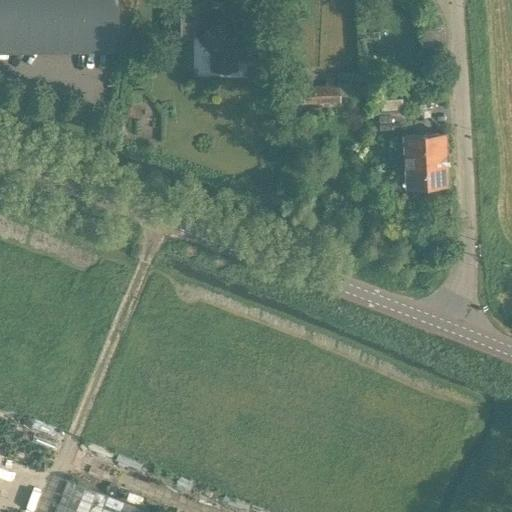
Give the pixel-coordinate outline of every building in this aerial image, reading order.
[(119,0),(0,0),(0,51),(120,51),(119,0)] [(191,0),(174,0),(174,34),(191,34),(191,0)] [(444,8),(424,13),(428,34),(448,30),(444,8)] [(238,59),(259,60),(258,32),(232,31),(222,20),(202,40),(214,53),(214,70),(238,70),(238,59)] [(385,89),(388,105),(410,101),(407,85),(385,89)] [(341,88),(341,86),(294,88),(294,104),(342,102),(342,99),(341,88)] [(341,88),(342,99),(353,99),(353,88),(341,88)] [(162,123),(161,105),(138,106),(139,124),(162,123)] [(382,111),(383,130),(406,128),(405,109),(382,111)] [(410,184),(449,182),(447,135),(407,137),(410,184)] [(0,461),(3,463),(15,434),(0,428),(0,461)] [(27,441),(20,461),(30,464),(37,444),(27,441)] [(149,510),(124,500),(124,501),(69,480),(56,511),(149,511),(150,511),(149,511),(149,510)]
